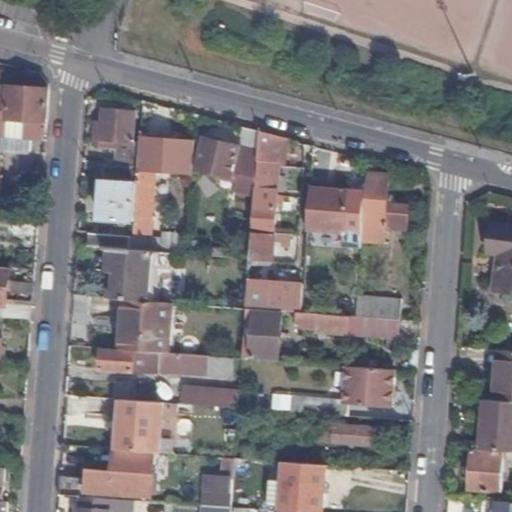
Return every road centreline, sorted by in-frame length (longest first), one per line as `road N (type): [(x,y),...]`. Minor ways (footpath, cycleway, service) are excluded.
road 1 (residential): [(42,511),(80,61)]
road 2 (residential): [(80,61),(454,162)]
road 3 (residential): [(454,162),(428,511)]
